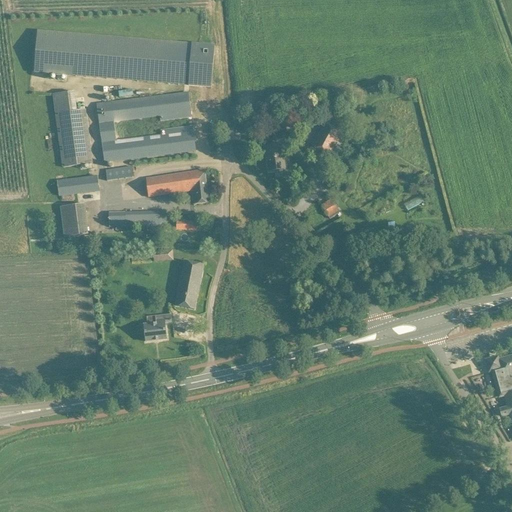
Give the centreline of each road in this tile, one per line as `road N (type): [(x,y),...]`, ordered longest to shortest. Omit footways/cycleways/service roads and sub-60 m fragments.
road 1 (unclassified): [(384,327),(240,168),(226,183),(226,239),(211,301),(213,379)]
road 2 (secondary): [(213,379),(27,412)]
road 3 (secondary): [(345,345),(213,379)]
road 4 (unclassified): [(511,469),(442,357)]
